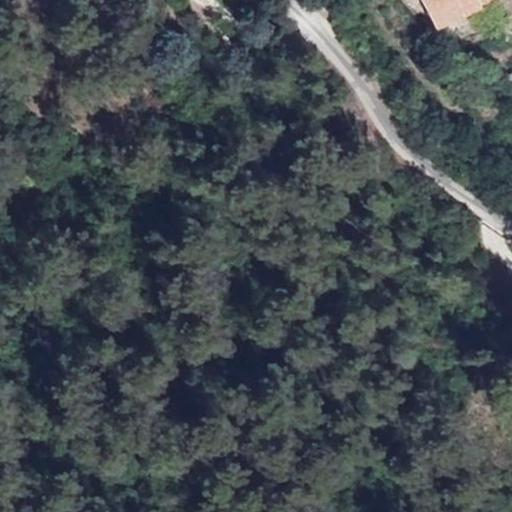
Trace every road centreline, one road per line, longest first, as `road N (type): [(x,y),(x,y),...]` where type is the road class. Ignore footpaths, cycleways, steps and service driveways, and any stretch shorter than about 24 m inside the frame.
road 1 (unclassified): [(282,0),(344,64),(405,150)]
road 2 (residential): [(405,150),(502,221)]
